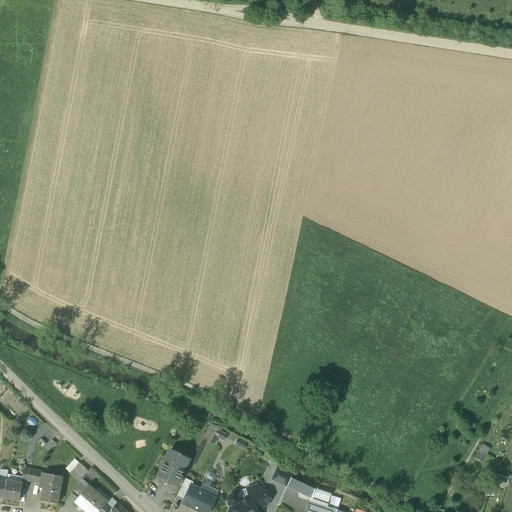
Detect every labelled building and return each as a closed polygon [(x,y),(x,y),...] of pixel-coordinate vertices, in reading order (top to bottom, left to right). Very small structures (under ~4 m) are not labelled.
[(217,427),(211,425),(204,439),(214,444),(217,438),(224,441),(226,435),(218,430),(217,427)] [(53,429),(43,438),(47,443),(58,434),(53,429)] [(41,439),(37,443),(42,448),(46,444),(41,439)] [(52,440),(43,448),(47,453),(56,444),(52,440)] [(238,440),(235,445),(243,449),(246,444),(238,440)] [(189,461),(169,451),(157,477),(164,480),(164,482),(164,483),(168,485),(169,484),(170,483),(177,486),(189,461)] [(484,462),(486,454),(479,451),(477,460),(484,462)] [(79,463),(70,474),(79,482),(79,481),(88,471),(79,463)] [(292,474),(278,467),(272,480),(286,487),(290,478),(292,474)] [(8,471),(0,469),(0,481),(6,482),(6,481),(8,471)] [(31,470),(24,469),(22,481),(28,482),(31,470)] [(42,472),(31,470),(28,482),(40,484),(42,474),(42,472)] [(42,474),(40,484),(39,488),(42,489),(40,501),(57,504),(61,481),(53,479),(54,476),(42,474)] [(290,478),(286,487),(310,498),(314,489),(290,478)] [(185,479),(176,497),(184,501),(191,485),(192,486),(193,483),(185,479)] [(6,481),(6,482),(3,499),(19,502),(22,483),(6,481)] [(79,482),(71,494),(77,498),(87,487),(79,481),(79,482)] [(218,491),(202,484),(200,489),(199,492),(215,499),(218,491)] [(184,501),(183,502),(191,505),(190,508),(199,511),(208,511),(215,499),(199,492),(200,489),(192,486),(191,485),(184,501)] [(106,504),(87,487),(77,498),(74,502),(85,511),(98,511),(104,506),(106,504)] [(240,492),(238,497),(233,495),(229,496),(226,501),(228,506),(231,507),(229,511),(255,511),(255,509),(266,505),(269,499),(267,493),(259,489),(248,493),(247,489),(240,492)] [(331,494),(315,489),(311,502),(327,507),(330,496),(331,494)] [(337,498),(330,496),(327,507),(333,509),(337,498)] [(327,507),(311,502),(307,511),(332,511),(333,509),(327,507)] [(125,511),(117,503),(110,511),(109,511),(125,511)]
